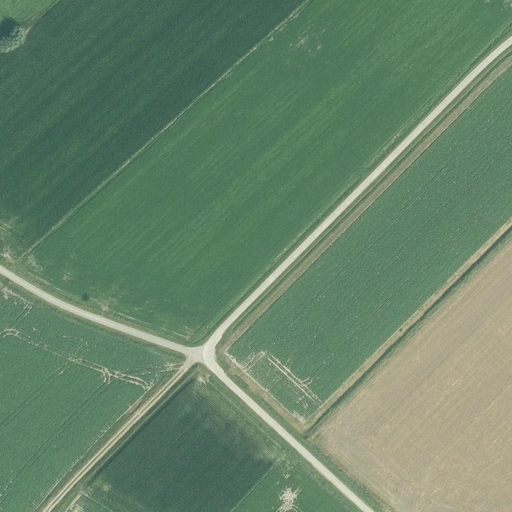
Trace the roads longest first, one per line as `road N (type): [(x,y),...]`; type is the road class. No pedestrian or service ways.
road 1 (unclassified): [(511,40),(203,354)]
road 2 (unclassified): [(369,511),(203,354)]
road 3 (unclassified): [(203,354),(78,311),(0,269)]
road 4 (track): [(45,511),(198,353)]
